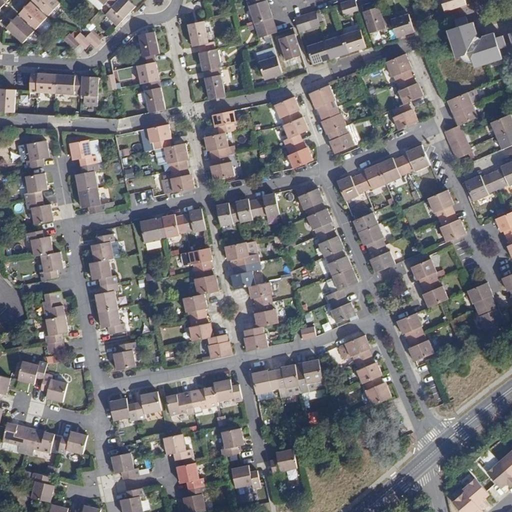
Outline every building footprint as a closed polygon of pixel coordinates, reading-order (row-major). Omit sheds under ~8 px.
[(58,0),(57,0),(33,0),(36,3),(49,15),(61,3),(58,0)] [(119,0),(99,0),(105,5),(107,3),(112,8),(119,0)] [(136,6),(130,0),(119,0),(112,8),(106,15),(117,26),(136,6)] [(248,0),(255,21),(256,23),(273,18),(267,0),(248,0)] [(353,15),(360,13),(355,0),(349,0),(348,1),(353,15)] [(441,0),(445,11),(467,4),(465,0),(441,0)] [(348,1),(341,3),(345,18),(353,15),(348,1)] [(48,17),(34,5),(31,2),(20,14),(23,16),(37,29),(48,17)] [(364,12),(371,34),(387,29),(380,7),(364,12)] [(309,13),(314,27),(321,25),(316,11),(309,13)] [(302,16),(307,30),(314,27),(309,13),(302,16)] [(392,20),(397,37),(415,32),(412,22),(409,14),(392,20)] [(7,27),(10,30),(23,43),(35,31),(21,18),(18,16),(7,27)] [(295,18),(299,32),(307,30),(302,16),(295,18)] [(477,33),(473,23),(469,24),(467,17),(456,20),(459,28),(448,31),(449,36),(457,59),(464,57),(469,60),(476,61),(478,66),(503,58),(500,49),(496,38),(495,33),(484,37),(482,39),(476,35),(477,33)] [(258,31),(275,25),(273,18),(256,23),(258,30),(258,31)] [(199,45),(200,52),(216,49),(215,42),(209,43),(205,21),(189,24),(194,46),(199,45)] [(271,34),(278,32),(275,25),(258,31),(260,38),(264,36),(269,35),(271,34)] [(343,35),(349,53),(367,47),(361,30),(343,35)] [(140,65),(156,62),(155,55),(160,54),(155,31),(139,35),(144,57),(138,58),(140,65)] [(101,41),(91,32),(85,37),(91,43),(97,48),(102,42),(101,41)] [(75,49),(80,43),(75,38),(69,33),(64,39),(75,49)] [(91,43),(85,37),(80,33),(75,38),(80,43),(86,49),(91,43)] [(306,47),(316,41),(312,33),(302,39),(306,47)] [(287,60),(303,55),(295,34),(280,39),(281,41),(287,60)] [(326,41),(332,58),(349,53),(343,35),(326,41)] [(496,38),(500,49),(507,46),(504,36),(496,38)] [(284,62),(287,60),(281,41),(278,42),(284,62)] [(308,47),(314,64),(332,58),(326,41),(308,47)] [(257,53),(260,62),(278,56),(275,47),(257,53)] [(200,52),(204,71),(220,67),(222,67),(218,48),(216,49),(200,52)] [(413,68),(407,53),(398,57),(387,62),(393,77),(394,76),(398,83),(414,77),(410,69),(413,68)] [(266,80),(284,74),(278,56),(260,62),(266,80)] [(142,84),(143,83),(160,80),(156,62),(140,65),(138,66),(142,84)] [(204,71),(210,100),(226,97),(220,67),(204,71)] [(31,73),(30,91),(56,93),(57,75),(31,73)] [(109,90),(117,88),(114,74),(106,76),(109,90)] [(83,76),(57,75),(56,93),(82,95),(83,76)] [(99,77),(83,76),(82,95),(82,99),(85,99),(85,106),(97,107),(99,77)] [(416,83),(414,77),(398,83),(400,90),(399,91),(404,104),(408,103),(424,96),(419,82),(416,83)] [(143,83),(150,113),(166,109),(160,80),(143,83)] [(373,82),(367,85),(370,91),(376,88),(373,82)] [(330,85),(310,94),(316,108),(318,107),(321,114),(337,107),(334,101),(336,100),(330,85)] [(0,89),(0,93),(0,111),(15,112),(16,90),(0,89)] [(481,100),(476,89),(468,92),(473,104),(481,100)] [(473,104),(468,92),(448,101),(453,112),(473,104)] [(295,96),(276,104),(282,118),(283,117),(286,124),(301,118),(298,111),(301,110),(295,96)] [(411,110),(408,103),(404,104),(392,109),(395,116),(394,117),(399,130),(419,122),(414,109),(411,110)] [(479,117),(473,104),(453,112),(459,126),(461,125),(479,117)] [(337,107),(321,114),(324,121),(322,121),(327,134),(330,133),(346,126),(347,126),(342,113),(340,114),(337,107)] [(235,110),(213,115),(216,127),(219,127),(220,134),(227,132),(237,130),(235,122),(237,122),(235,110)] [(511,129),(511,115),(511,114),(492,122),(498,136),(511,129)] [(301,118),(286,124),(284,125),(290,138),(285,140),(288,147),(304,141),(301,134),(309,130),(304,117),(301,118)] [(364,142),(356,123),(347,126),(346,126),(349,133),(351,133),(356,145),(364,142)] [(170,124),(149,128),(152,143),(154,142),(155,149),(166,147),(171,146),(170,139),(172,138),(170,124)] [(464,132),(461,125),(459,126),(445,132),(448,139),(464,132)] [(346,126),(330,133),(333,140),(332,141),(337,153),(356,145),(351,133),(349,133),(346,126)] [(511,145),(511,129),(498,136),(504,149),(511,145)] [(227,132),(220,134),(205,136),(208,151),(211,151),(212,158),(230,154),(228,147),(230,146),(227,132)] [(465,134),(464,132),(448,139),(451,145),(467,139),(465,134)] [(71,142),(73,153),(74,160),(80,158),(82,165),(98,162),(97,155),(93,156),(90,139),(71,142)] [(470,146),(467,139),(451,145),(454,152),(470,146)] [(27,161),(29,168),(45,165),(44,158),(51,157),(48,140),(20,145),(23,162),(27,161)] [(289,154),(295,168),(315,160),(309,146),(306,147),(304,141),(288,147),(290,153),(289,154)] [(171,146),(166,147),(169,163),(171,163),(172,170),(189,167),(187,159),(190,159),(186,143),(171,146)] [(228,147),(230,154),(237,153),(236,145),(230,146),(228,147)] [(409,154),(402,157),(409,173),(416,170),(417,172),(431,166),(422,145),(407,151),(409,154)] [(473,152),(471,147),(470,146),(454,152),(457,159),(468,154),(473,152)] [(230,154),(212,158),(214,165),(211,166),(214,180),(236,176),(233,161),(231,162),(230,154)] [(409,173),(402,157),(395,160),(394,158),(379,164),(387,184),(402,177),(402,176),(409,173)] [(511,186),(511,185),(511,161),(502,166),(503,168),(496,171),(503,187),(510,184),(511,186)] [(98,162),(82,165),(83,173),(77,174),(80,191),(99,187),(96,171),(100,170),(98,162)] [(387,184),(379,164),(365,170),(366,172),(359,175),(366,191),(373,188),(374,189),(387,184)] [(126,179),(134,177),(132,166),(124,168),(126,179)] [(189,167),(172,170),(174,178),(172,178),(175,192),(196,188),(193,174),(190,174),(189,167)] [(490,174),(496,190),(503,187),(496,171),(490,174)] [(26,193),(27,201),(44,198),(42,191),(49,189),(46,173),(30,175),(26,176),(29,192),(26,193)] [(481,175),(466,181),(475,201),(490,195),(489,193),(496,190),(490,174),(482,177),(481,175)] [(366,191),(359,175),(352,178),(351,176),(338,181),(346,201),(359,195),(359,194),(366,191)] [(164,180),(166,194),(175,192),(172,178),(164,180)] [(312,183),(297,189),(300,196),(315,190),(312,183)] [(99,187),(80,191),(83,208),(90,206),(91,213),(107,210),(106,203),(102,204),(99,187)] [(315,190),(300,196),(305,209),(307,209),(310,216),(326,209),(323,202),(325,201),(320,188),(315,190)] [(449,189),(443,192),(429,198),(436,213),(437,212),(440,219),(456,212),(453,206),(455,205),(449,189)] [(257,199),(261,216),(268,215),(268,217),(281,214),(277,194),(276,193),(264,195),(264,197),(257,199)] [(33,208),(35,224),(37,224),(55,221),(51,203),(45,204),(44,198),(27,201),(29,208),(33,208)] [(241,221),(241,223),(254,220),(254,218),(261,216),(257,199),(250,200),(250,198),(237,201),(238,203),(241,221)] [(222,225),(222,227),(234,224),(234,222),(241,221),(238,203),(230,205),(230,203),(217,205),(222,225)] [(195,233),(207,230),(203,208),(190,211),(191,213),(184,215),(187,232),(195,230),(195,233)] [(316,229),(319,236),(334,230),(331,222),(334,221),(328,208),(326,209),(310,216),(308,217),(314,229),(316,229)] [(508,238),(511,235),(511,211),(507,214),(497,219),(503,232),(505,231),(508,238)] [(375,212),(356,220),(355,220),(360,232),(380,223),(375,212)] [(459,220),(456,212),(440,219),(443,226),(441,227),(448,242),(468,234),(461,219),(459,220)] [(164,218),(167,236),(168,238),(180,236),(180,233),(187,232),(184,215),(177,216),(176,214),(164,216),(164,218)] [(157,218),(140,221),(145,242),(161,239),(161,237),(167,236),(164,218),(157,220),(157,218)] [(380,223),(360,232),(366,245),(368,244),(371,251),(387,244),(384,237),(385,236),(380,223)] [(36,256),(42,255),(54,253),(51,235),(44,237),(43,230),(39,231),(27,233),(28,240),(33,239),(36,256)] [(320,244),(325,257),(327,256),(343,250),(346,249),(340,235),(337,236),(334,230),(319,236),(322,243),(320,244)] [(114,233),(98,236),(99,243),(92,245),(96,262),(110,259),(115,258),(112,241),(115,240),(114,233)] [(245,242),(227,246),(227,247),(226,247),(229,260),(231,260),(233,267),(250,263),(249,256),(250,256),(247,241),(245,242)] [(387,244),(371,251),(374,258),(372,259),(377,272),(397,264),(391,250),(390,251),(387,244)] [(196,271),(213,267),(211,260),(213,259),(211,248),(211,247),(191,251),(190,252),(183,253),(185,265),(193,263),(194,263),(196,271)] [(343,250),(327,256),(330,263),(328,264),(333,275),(353,267),(349,255),(346,256),(343,250)] [(43,279),(59,276),(58,269),(64,268),(61,251),(54,253),(42,255),(45,271),(41,272),(43,279)] [(423,286),(439,279),(436,272),(438,271),(432,258),(413,266),(418,280),(420,279),(423,286)] [(110,259),(96,262),(91,262),(94,279),(101,278),(102,285),(119,282),(118,274),(113,275),(110,259)] [(250,263),(233,267),(235,275),(233,275),(236,289),(250,286),(257,285),(254,270),(252,271),(250,263)] [(199,295),(206,293),(220,290),(217,274),(214,275),(213,267),(196,271),(197,278),(196,278),(199,295)] [(328,295),(331,302),(347,296),(344,288),(360,282),(353,267),(333,275),(340,290),(328,295)] [(511,273),(503,278),(509,291),(511,290),(511,292),(511,273)] [(443,301),(450,298),(444,285),(442,286),(439,279),(423,286),(427,293),(424,294),(429,307),(443,301)] [(100,310),(119,307),(116,290),(120,290),(119,282),(102,285),(104,293),(97,294),(100,310)] [(257,285),(250,286),(252,298),(255,298),(257,305),(273,301),(272,294),(274,294),(272,282),(257,285)] [(486,283),(472,289),(469,290),(474,303),(476,302),(480,309),(496,302),(493,295),(494,295),(489,282),(486,283)] [(66,315),(62,292),(47,294),(48,302),(44,302),(47,318),(66,315)] [(191,319),(208,315),(207,308),(209,308),(206,293),(199,295),(185,298),(187,312),(190,311),(191,319)] [(347,296),(331,302),(334,309),(333,310),(338,323),(358,315),(352,302),(350,302),(347,296)] [(273,301),(257,305),(258,312),(256,313),(259,327),(263,326),(280,322),(277,308),(275,309),(273,301)] [(498,309),(496,302),(480,309),(482,315),(480,316),(487,331),(506,322),(500,308),(498,309)] [(111,334),(128,331),(126,322),(122,323),(119,307),(100,310),(103,327),(110,326),(111,334)] [(409,340),(425,333),(422,326),(424,325),(418,312),(398,321),(404,334),(406,332),(409,340)] [(46,335),(48,343),(64,340),(63,333),(69,332),(66,315),(47,318),(50,335),(46,335)] [(211,337),(215,336),(212,322),(209,323),(208,315),(191,319),(193,326),(191,327),(194,341),(211,337)] [(263,326),(259,327),(245,330),(247,338),(246,338),(248,351),(270,346),(267,333),(265,334),(263,326)] [(318,336),(316,326),(302,329),(304,339),(318,336)] [(331,339),(340,336),(337,329),(329,332),(331,339)] [(428,340),(425,333),(409,340),(412,347),(410,348),(416,361),(436,353),(430,339),(428,340)] [(213,359),(234,354),(232,341),(230,341),(228,334),(215,336),(211,337),(212,345),(210,345),(213,359)] [(357,363),(373,356),(369,348),(372,348),(366,334),(346,343),(352,356),(354,355),(357,363)] [(64,340),(48,343),(50,353),(66,350),(64,340)] [(118,370),(137,366),(134,349),(138,349),(136,341),(133,342),(120,344),(121,351),(115,353),(118,370)] [(352,356),(346,343),(340,345),(339,347),(344,358),(346,358),(352,356)] [(165,349),(165,358),(175,358),(174,349),(165,349)] [(365,383),(381,376),(384,375),(378,361),(375,362),(373,356),(357,363),(360,369),(358,370),(363,383),(365,383)] [(301,385),(302,393),(326,389),(323,377),(320,359),(303,362),(304,365),(297,366),(297,368),(301,385)] [(24,360),(19,380),(36,384),(38,377),(45,379),(46,373),(48,364),(49,362),(41,361),(40,364),(24,360)] [(287,388),(301,385),(297,368),(297,366),(296,364),(283,367),(283,368),(276,370),(279,387),(287,386),(287,388)] [(253,373),(258,394),(274,391),(273,388),(279,387),(276,370),(269,371),(269,370),(253,373)] [(46,373),(45,379),(42,389),(49,391),(48,398),(64,402),(69,383),(52,379),(53,375),(46,373)] [(0,398),(1,393),(8,395),(12,377),(0,374),(0,398)] [(367,391),(373,406),(393,397),(387,382),(384,383),(381,376),(365,383),(369,390),(367,391)] [(236,402),(244,400),(241,384),(233,386),(232,379),(215,382),(216,386),(219,401),(235,398),(236,402)] [(195,407),(196,414),(204,412),(203,409),(220,405),(219,401),(216,386),(192,391),(195,407)] [(279,387),(282,397),(289,395),(287,388),(287,386),(279,387)] [(147,413),(163,410),(160,398),(159,391),(142,395),(143,401),(137,403),(140,419),(148,417),(147,413)] [(188,408),(195,407),(192,391),(168,396),(172,415),(188,412),(188,408)] [(132,420),(140,419),(137,403),(129,404),(128,398),(111,401),(115,420),(131,416),(132,420)] [(9,422),(4,441),(20,445),(18,451),(26,453),(33,428),(9,422)] [(33,428),(26,453),(34,455),(35,448),(51,452),(56,434),(33,428)] [(223,448),(224,456),(241,453),(239,446),(246,445),(242,428),(223,432),(227,448),(223,448)] [(71,437),(64,436),(60,452),(67,454),(68,450),(85,454),(89,435),(73,431),(71,437)] [(177,460),(186,458),(193,457),(191,449),(188,449),(185,433),(168,437),(165,437),(168,454),(175,453),(177,460)] [(58,450),(62,436),(56,435),(53,449),(58,450)] [(161,441),(153,443),(155,451),(163,449),(161,441)] [(272,460),(275,477),(283,475),(282,470),(298,467),(294,449),(278,452),(279,459),(272,460)] [(511,451),(500,462),(511,475),(511,451)] [(125,479),(141,475),(139,467),(136,468),(132,452),(122,454),(113,456),(116,473),(124,471),(125,479)] [(190,488),(206,485),(204,477),(201,477),(198,462),(188,464),(178,466),(182,483),(189,481),(190,488)] [(511,486),(511,475),(500,462),(487,473),(496,483),(501,488),(507,482),(511,487),(511,486)] [(262,486),(260,479),(259,470),(251,471),(250,465),(243,466),(233,468),(237,487),(254,484),(255,487),(262,486)] [(33,497),(46,500),(52,501),(56,485),(49,483),(51,476),(35,472),(33,480),(37,481),(33,497)] [(463,490),(465,492),(481,510),(484,507),(487,505),(482,500),(489,494),(487,491),(476,479),(463,490)] [(192,496),(185,497),(188,511),(192,511),(207,509),(204,493),(208,493),(206,485),(190,488),(192,496)] [(145,495),(144,487),(127,491),(129,498),(122,500),(124,511),(145,511),(142,496),(145,495)] [(482,511),(483,511),(481,510),(465,492),(453,503),(461,511),(482,511)]
